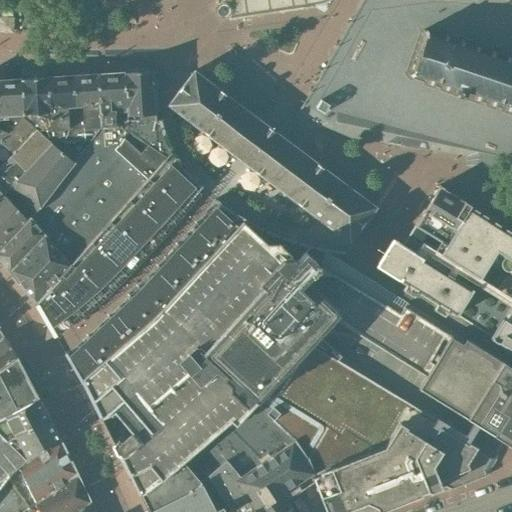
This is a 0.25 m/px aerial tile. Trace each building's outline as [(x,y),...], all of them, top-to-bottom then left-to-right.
[(214,0),(215,0),(216,1),(228,16),(229,17),(311,5),(314,4),(316,0),(214,0)] [(511,60),(510,60),(511,55),(508,54),(506,59),(494,55),(496,49),(492,48),(491,53),(479,50),(481,44),(477,43),(475,48),(463,44),(465,39),(462,37),(460,43),(448,39),(450,34),(445,32),(444,37),(430,33),(427,27),(424,29),(426,35),(414,70),(409,73),(410,77),(416,73),(429,78),(428,82),(432,84),(433,79),(446,83),(444,88),(447,89),(449,84),(457,87),(455,94),(465,98),(467,90),(476,93),(474,98),(479,99),(480,95),(492,98),(490,103),(494,104),(495,100),(507,104),(505,109),(509,110),(511,105),(511,60)] [(23,113),(34,113),(50,113),(48,77),(47,65),(21,66),(21,78),(23,113)] [(125,72),(128,113),(128,131),(157,152),(157,149),(156,119),(154,78),(153,78),(152,70),(145,71),(125,72)] [(376,207),(276,132),(267,126),(253,115),(194,71),(169,104),(240,158),(350,241),(376,207)] [(157,152),(128,131),(128,113),(125,72),(97,74),(101,125),(102,143),(89,143),(44,208),(59,230),(75,252),(165,157),(157,152)] [(76,126),(101,125),(97,74),(73,75),(76,126)] [(51,128),(76,126),(73,75),(48,77),(50,113),(51,128)] [(0,78),(0,114),(23,113),(21,78),(0,78)] [(53,337),(57,335),(56,333),(81,312),(104,293),(124,273),(144,252),(164,231),(183,209),(200,188),(203,186),(198,181),(193,177),(188,171),(184,166),(180,161),(176,155),(173,149),(170,143),(167,137),(165,131),(163,124),(161,118),(160,111),(159,105),(158,98),(157,91),(157,85),(157,78),(154,78),(156,119),(157,149),(157,152),(165,157),(75,252),(59,269),(62,272),(35,304),(34,304),(53,337)] [(0,165),(11,155),(34,125),(23,115),(8,130),(0,123),(0,165)] [(0,200),(16,188),(51,140),(34,125),(11,155),(24,168),(5,189),(0,183),(0,200)] [(44,208),(89,143),(93,137),(51,140),(16,188),(0,200),(0,249),(34,221),(44,208)] [(446,243),(469,206),(469,204),(440,185),(415,224),(446,243)] [(297,240),(287,237),(225,291),(210,307),(182,277),(197,262),(244,217),(237,213),(230,208),(223,203),(215,198),(214,201),(196,222),(178,244),(158,265),(138,286),(133,291),(129,295),(109,315),(88,335),(67,353),(65,354),(79,378),(80,381),(82,379),(101,417),(100,417),(111,440),(124,424),(131,419),(157,418),(189,458),(172,471),(141,494),(148,511),(156,511),(211,472),(225,495),(272,464),(291,487),(311,472),(312,474),(310,475),(325,511),(367,511),(379,508),(379,509),(381,508),(381,507),(398,500),(404,490),(423,483),(426,490),(429,491),(444,486),(450,489),(485,475),(483,470),(490,458),(441,428),(443,425),(383,389),(338,361),(342,356),(315,333),(335,310),(376,335),(378,348),(425,377),(421,383),(423,390),(502,440),(511,446),(511,366),(467,338),(463,344),(403,308),(401,311),(381,299),(334,269),(322,261),(324,251),(340,253),(344,254),(344,251),(328,248),(318,246),(313,245),(302,242),(297,240)] [(511,232),(469,206),(446,243),(415,224),(398,251),(385,271),(387,272),(416,290),(511,350),(511,348),(511,232)] [(59,230),(44,208),(34,221),(0,249),(0,258),(10,269),(14,275),(59,230)] [(244,217),(197,262),(182,277),(210,307),(225,291),(287,237),(280,234),(273,231),(266,228),(259,225),(252,221),(244,217)] [(62,272),(59,269),(75,252),(59,230),(14,275),(24,287),(35,304),(62,272)] [(0,511),(0,490),(13,474),(28,459),(17,437),(9,440),(3,434),(12,429),(6,417),(18,410),(39,399),(32,387),(33,387),(27,375),(21,364),(21,365),(18,359),(16,355),(4,336),(1,339),(0,337),(0,511)] [(3,434),(9,440),(17,437),(50,419),(41,403),(39,399),(18,410),(6,417),(12,429),(3,434)] [(131,419),(172,471),(189,458),(157,418),(131,419)] [(50,419),(17,437),(28,459),(60,438),(56,430),(53,432),(51,428),(54,426),(50,419)] [(124,424),(111,440),(130,476),(141,494),(172,471),(131,419),(124,424)] [(11,511),(77,472),(60,438),(28,459),(13,474),(0,490),(0,511),(11,511)] [(211,472),(156,511),(217,511),(220,510),(221,511),(238,511),(249,505),(255,511),(265,504),(270,509),(285,499),(282,495),(291,487),(272,464),(225,495),(211,472)] [(44,511),(85,490),(77,472),(11,511),(44,511)] [(95,511),(90,500),(85,490),(44,511),(95,511)] [(265,504),(255,511),(293,511),(285,499),(270,509),(265,504)]
